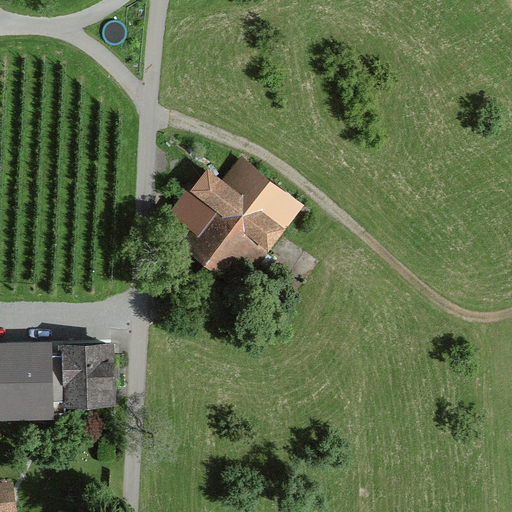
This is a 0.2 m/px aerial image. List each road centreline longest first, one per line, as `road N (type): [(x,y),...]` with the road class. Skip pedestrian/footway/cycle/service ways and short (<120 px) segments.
road 1 (unclassified): [(131,511),(160,0)]
road 2 (track): [(511,312),(474,314),(421,287),(259,151),(153,115)]
